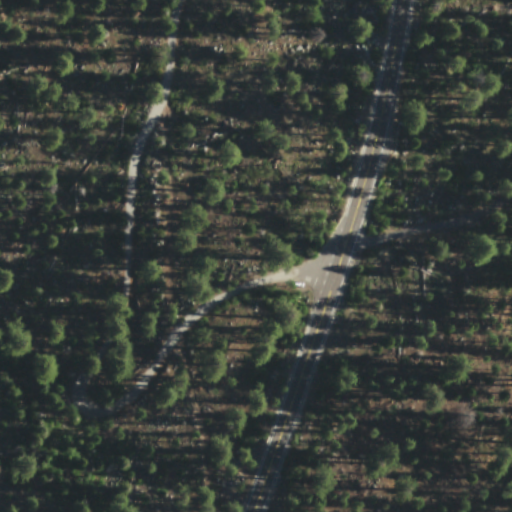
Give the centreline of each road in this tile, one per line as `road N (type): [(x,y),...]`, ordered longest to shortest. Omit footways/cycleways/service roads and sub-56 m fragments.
road 1 (residential): [(342,252),(239,288),(189,325),(128,395),(113,403),(90,397),(90,364),(121,303),(131,183),(179,0)]
road 2 (primary): [(250,511),(364,181),(399,0)]
road 3 (residential): [(511,194),(342,252)]
